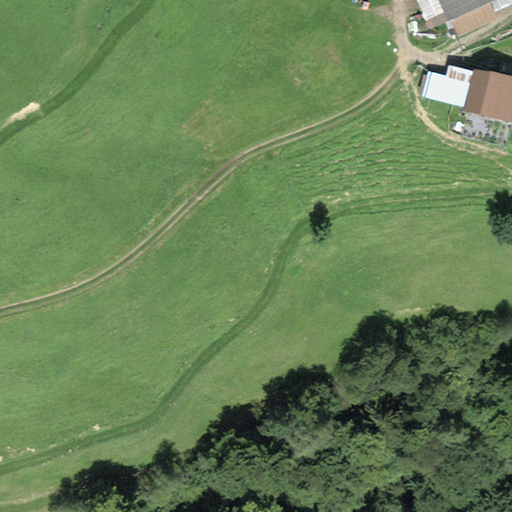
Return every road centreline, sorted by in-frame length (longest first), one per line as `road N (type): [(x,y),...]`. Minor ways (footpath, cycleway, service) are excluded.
road 1 (track): [(0,309),(111,269),(249,151),(354,108),(406,56),(511,48)]
road 2 (track): [(145,0),(52,105),(0,135)]
